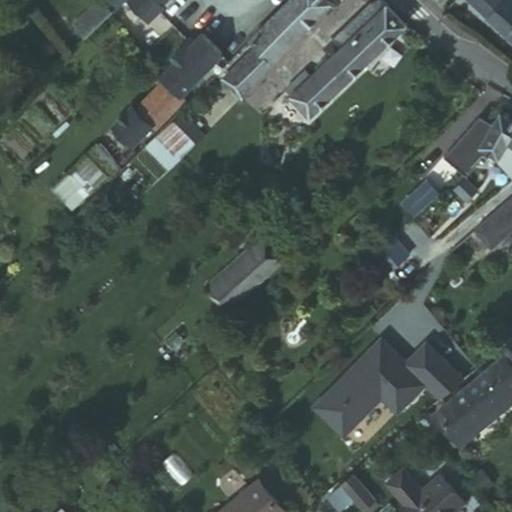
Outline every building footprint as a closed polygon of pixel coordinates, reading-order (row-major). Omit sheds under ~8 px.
[(128,0),(124,5),(146,26),(161,11),(158,9),(166,0),(128,0)] [(334,0),(291,0),(247,44),(252,51),(269,67),(334,0)] [(473,0),(468,5),(511,42),(511,8),(502,0),(473,0)] [(80,40),(107,16),(95,4),(70,28),(80,40)] [(308,122),(402,29),(383,9),(307,83),(302,79),(295,88),(298,91),(288,102),(300,112),(308,122)] [(173,64),(159,79),(162,82),(178,100),(219,57),(199,38),(190,47),(186,42),(169,60),(173,64)] [(272,70),(269,67),(252,51),(224,80),(243,99),(272,70)] [(178,100),(162,82),(131,114),(128,111),(110,130),(129,149),(148,130),(152,134),(181,103),(178,100)] [(511,128),(511,123),(497,114),(488,128),(478,122),(442,160),(462,179),(485,155),(493,160),(502,144),(511,128)] [(166,167),(196,142),(175,117),(145,143),(166,167)] [(511,128),(502,144),(493,160),(511,180),(511,179),(511,128)] [(91,149),(49,192),(68,210),(100,176),(105,180),(114,171),(91,149)] [(403,202),(414,214),(437,194),(425,182),(403,202)] [(456,183),(447,191),(461,207),(470,198),(456,183)] [(511,199),(470,233),(485,251),(511,229),(511,199)] [(367,257),(383,275),(405,255),(389,237),(367,257)] [(276,258),(257,238),(207,288),(225,305),(276,258)] [(435,402),(458,383),(422,344),(401,364),(398,360),(394,364),(388,357),(391,353),(377,339),(309,405),(338,435),(377,397),(392,413),(421,387),(435,402)] [(498,362),(430,419),(452,446),(511,396),(511,341),(494,357),(498,362)] [(365,501),(344,477),(333,487),(354,511),(365,501)] [(277,511),(278,511),(252,479),(211,511),(277,511)] [(404,479),(386,492),(401,511),(458,511),(441,488),(421,502),(404,479)]
